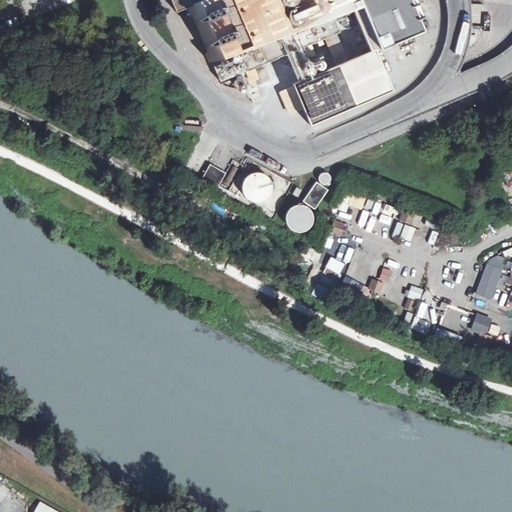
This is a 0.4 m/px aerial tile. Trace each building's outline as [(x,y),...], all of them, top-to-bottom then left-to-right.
[(201,0),(176,0),(180,9),(184,7),(201,0)] [(201,0),(184,7),(188,18),(192,17),(208,54),(204,56),(208,65),(212,63),(238,52),(247,72),(279,58),(286,56),(339,33),(334,22),(357,12),(361,11),(362,13),(391,0),(201,0)] [(421,30),(408,0),(391,0),(362,13),(361,11),(357,12),(373,50),(421,30)] [(471,5),(471,15),(482,14),(482,4),(471,5)] [(374,51),(293,86),(303,108),(310,124),(390,90),(374,51)] [(238,52),(212,63),(220,83),(247,72),(238,52)] [(297,63),(304,80),(328,70),(321,54),(297,63)] [(286,56),(279,58),(283,67),(289,64),(286,56)] [(303,108),(293,86),(280,91),(290,114),(303,108)] [(225,173),(209,164),(201,180),(217,189),(225,173)] [(238,168),(232,165),(223,183),(228,186),(238,168)] [(256,172),(253,172),(250,173),(248,175),(245,177),(243,180),(242,182),(241,187),(242,192),(243,194),(245,197),(247,199),(249,201),(252,202),(255,203),(258,203),(261,202),(264,201),(267,199),(269,197),(271,193),(272,190),(272,187),(272,182),(270,180),(269,177),(266,175),(264,173),(259,172),(256,172)] [(321,173),(319,175),(318,177),(318,179),(319,181),(321,183),(322,183),(325,184),(327,183),(328,182),(330,180),(330,178),(330,176),(329,174),(327,173),(325,172),(323,172),(321,173)] [(316,181),(303,201),(314,209),(328,189),(316,181)] [(366,198),(357,194),(354,203),(362,206),(366,198)] [(297,204),(292,206),(289,208),(287,211),(286,215),(285,217),(286,221),(287,224),(289,227),(291,228),(294,230),(296,231),(299,231),(303,231),(307,229),(309,227),(311,223),(312,222),(313,219),(312,215),(311,211),(310,210),(309,208),(306,206),(302,205),(301,204),(297,204)] [(414,214),(404,210),(400,220),(410,224),(414,214)] [(344,225),(334,221),(330,231),(340,235),(344,225)] [(400,240),(412,242),(414,228),(403,226),(400,240)] [(502,269),(504,261),(496,259),(494,266),(502,269)] [(486,263),(475,295),(492,301),(504,270),(486,263)] [(392,271),(382,268),(378,279),(389,283),(392,271)] [(373,279),(369,289),(379,293),(383,283),(373,279)] [(386,307),(392,310),(398,295),(393,293),(386,307)] [(410,311),(414,300),(409,299),(405,309),(410,311)] [(481,332),(477,343),(487,347),(491,336),(481,332)] [(58,511),(38,502),(33,511),(58,511)]
